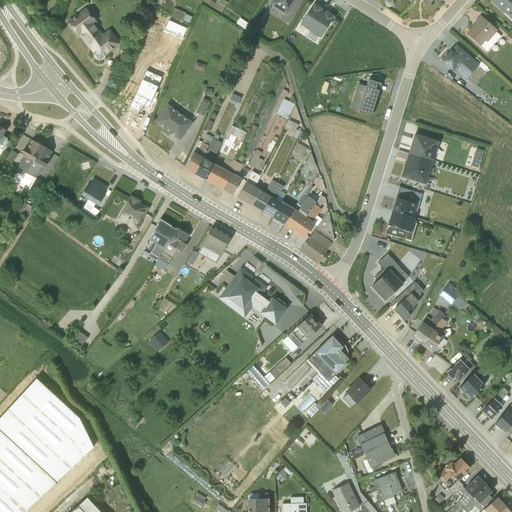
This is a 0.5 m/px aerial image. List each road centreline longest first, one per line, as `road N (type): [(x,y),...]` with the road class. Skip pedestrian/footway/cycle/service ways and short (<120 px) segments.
road 1 (residential): [(328,288),(344,267),(419,44)]
road 2 (secondary): [(328,288),(146,170)]
road 3 (secondary): [(511,481),(395,359)]
road 4 (residential): [(395,359),(393,383),(425,511)]
road 5 (secondary): [(47,86),(95,137),(146,170)]
road 6 (secondary): [(146,170),(61,76)]
